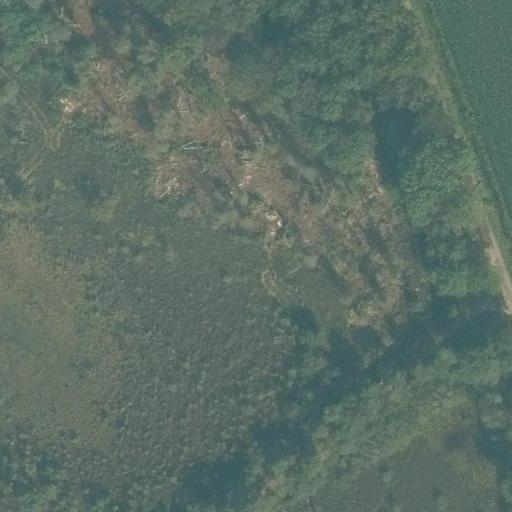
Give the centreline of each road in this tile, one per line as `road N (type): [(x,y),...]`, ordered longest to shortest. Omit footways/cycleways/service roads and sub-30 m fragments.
road 1 (track): [(242,511),(497,290)]
road 2 (track): [(391,0),(497,290)]
